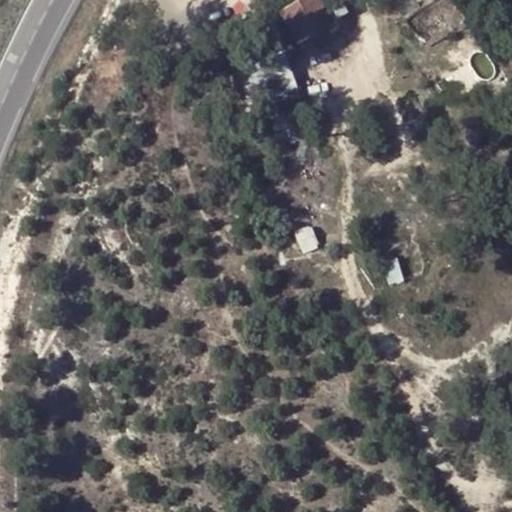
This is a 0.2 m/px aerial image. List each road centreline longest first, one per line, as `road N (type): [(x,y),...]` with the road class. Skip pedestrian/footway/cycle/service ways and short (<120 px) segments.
road 1 (track): [(480,511),(435,448),(355,292),(347,255),(351,118)]
road 2 (motorway): [(0,127),(68,0)]
